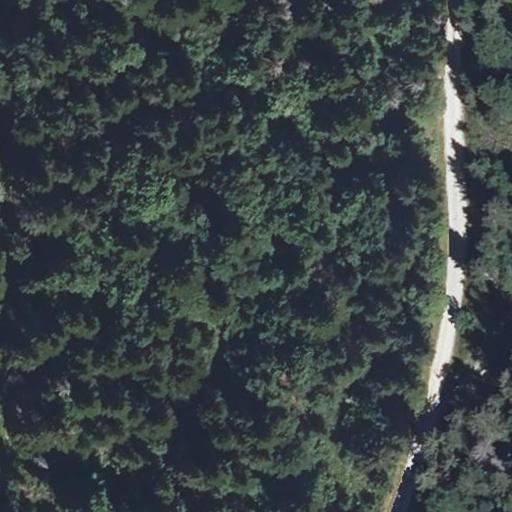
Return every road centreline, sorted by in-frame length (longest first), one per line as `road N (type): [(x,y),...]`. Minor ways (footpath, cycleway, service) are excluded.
road 1 (track): [(457,0),(454,270),(392,511)]
road 2 (track): [(416,437),(511,312)]
